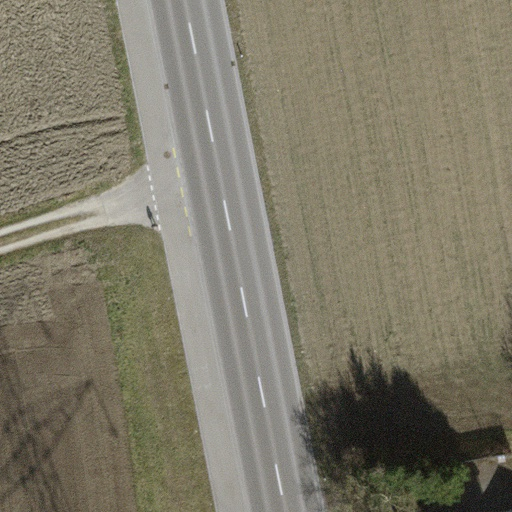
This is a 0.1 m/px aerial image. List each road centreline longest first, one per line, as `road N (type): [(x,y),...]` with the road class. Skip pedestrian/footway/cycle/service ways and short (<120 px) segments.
road 1 (secondary): [(186,0),(287,511)]
road 2 (track): [(222,184),(0,241)]
